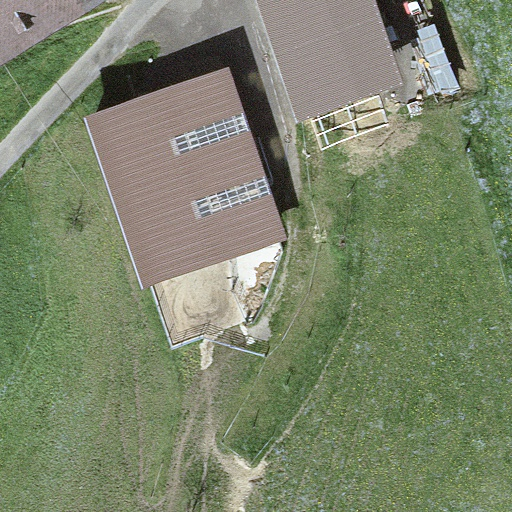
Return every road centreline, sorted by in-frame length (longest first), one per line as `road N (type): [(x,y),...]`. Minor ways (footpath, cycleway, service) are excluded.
road 1 (track): [(0,164),(147,0)]
road 2 (track): [(460,106),(511,277)]
